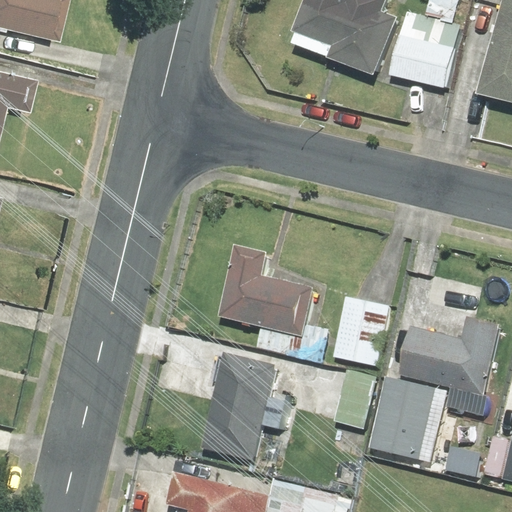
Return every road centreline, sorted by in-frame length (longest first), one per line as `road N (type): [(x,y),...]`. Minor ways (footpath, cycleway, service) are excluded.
road 1 (residential): [(59,511),(156,116)]
road 2 (residential): [(511,202),(156,116)]
